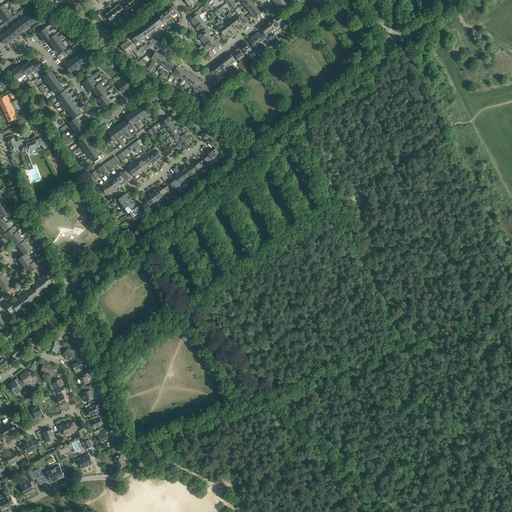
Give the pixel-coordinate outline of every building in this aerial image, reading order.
[(128,11),(132,7),(126,0),(123,0),(124,1),(122,2),(128,11)] [(126,0),(132,7),(134,10),(139,6),(137,4),(133,0),(126,0)] [(250,0),(248,0),(243,4),(246,9),(253,3),(250,0)] [(294,1),(293,0),(291,0),(288,3),(285,0),(273,0),(280,9),(279,10),(280,11),(283,9),(282,9),(285,7),(284,6),(285,5),(286,7),(294,1)] [(314,0),(318,4),(313,9),(314,10),(322,4),(321,3),(322,2),(323,3),(325,1),(326,1),(327,0),(314,0)] [(114,7),(120,15),(122,18),(125,16),(123,14),(122,13),(124,12),(125,12),(127,10),(128,11),(122,2),(121,3),(124,5),(121,7),(119,3),(114,7)] [(253,3),(246,9),(250,13),(257,8),(253,3)] [(165,8),(172,17),(177,13),(175,11),(177,9),(174,5),(172,6),(170,4),(165,8)] [(117,17),(120,15),(114,7),(109,10),(118,22),(120,20),(119,18),(118,18),(117,17)] [(172,17),(165,8),(161,11),(169,22),(171,21),(170,19),(172,17)] [(257,8),(250,13),(253,18),(260,13),(257,8)] [(0,16),(5,22),(12,16),(8,10),(0,16)] [(118,22),(109,10),(105,14),(113,25),(118,22)] [(199,10),(191,15),(193,18),(190,20),(193,23),(194,25),(202,19),(199,16),(202,14),(199,10)] [(161,11),(156,14),(158,17),(163,24),(166,22),(168,24),(169,22),(161,11)] [(231,16),(231,17),(237,24),(242,21),(236,14),(234,16),(231,12),(229,14),(231,16)] [(26,17),(31,25),(36,21),(30,14),(26,17)] [(286,24),(279,15),(275,18),(282,28),(284,27),(283,26),(286,24)] [(21,20),(27,28),(31,25),(26,17),(21,20)] [(163,24),(158,17),(154,20),(159,27),(160,29),(162,27),(161,26),(163,24)] [(227,21),(232,28),(237,24),(231,17),(227,21)] [(159,27),(154,20),(152,18),(147,21),(154,31),(159,27)] [(275,18),(270,22),(277,31),(280,28),(281,30),(282,28),(275,18)] [(205,23),(202,19),(194,25),(196,27),(198,30),(200,29),(202,31),(208,27),(206,24),(208,23),(207,21),(205,23)] [(17,23),(22,31),(27,28),(21,20),(17,23)] [(143,25),(150,34),(154,31),(147,21),(143,25)] [(228,31),(232,28),(227,21),(222,24),(228,31)] [(274,33),(277,31),(270,22),(266,25),(273,35),(275,34),(274,33)] [(13,27),(18,34),(22,31),(17,23),(12,27),(13,27)] [(39,33),(42,38),(50,31),(48,29),(52,26),(51,24),(39,33)] [(223,35),(228,31),(222,24),(218,28),(223,35)] [(138,28),(145,38),(150,34),(143,25),(138,28)] [(261,29),(263,31),(265,34),(268,38),(271,35),(272,36),(273,35),(266,25),(261,29)] [(19,35),(18,34),(13,27),(9,30),(14,38),(19,35)] [(202,41),(204,43),(211,37),(209,34),(211,32),(208,27),(202,31),(203,31),(202,32),(204,34),(199,38),(202,41)] [(45,42),(48,40),(54,36),(52,33),(55,30),(54,28),(50,31),(42,38),(45,42)] [(135,34),(140,41),(145,38),(138,28),(133,32),(135,34)] [(14,38),(9,30),(4,34),(10,41),(14,38)] [(268,38),(265,34),(263,31),(260,33),(259,32),(257,33),(253,36),(262,46),(263,45),(262,43),(265,40),(266,41),(269,39),(268,38)] [(129,35),(136,45),(139,42),(140,44),(142,43),(140,41),(135,34),(133,32),(129,35)] [(56,34),(54,36),(48,40),(52,44),(64,35),(63,33),(58,37),(56,34)] [(0,36),(0,37),(5,45),(10,41),(4,34),(0,36)] [(52,44),(55,49),(63,43),(60,40),(65,37),(64,35),(52,44)] [(220,43),(218,41),(220,39),(218,38),(216,39),(214,35),(211,37),(204,43),(205,45),(207,48),(211,46),(213,48),(220,43)] [(252,44),(249,46),(251,48),(254,52),(257,50),(255,48),(258,45),(260,47),(262,46),(253,36),(250,38),(251,38),(249,40),(252,44)] [(124,50),(127,54),(133,50),(135,53),(138,51),(132,44),(131,44),(127,39),(119,45),(124,50)] [(254,52),(251,48),(249,46),(246,41),(240,46),(244,52),(242,54),(244,56),(246,58),(254,52)] [(63,43),(55,49),(58,53),(66,47),(63,43)] [(93,57),(92,56),(95,54),(90,47),(83,52),(88,60),(93,57)] [(242,54),(238,48),(233,52),(239,60),(244,56),(242,54)] [(150,71),(153,66),(156,62),(161,55),(156,52),(155,52),(153,50),(150,55),(152,57),(151,59),(153,60),(147,70),(150,71)] [(78,55),(84,63),(88,60),(83,52),(78,55)] [(236,61),(230,54),(225,58),(233,68),(235,67),(232,64),(236,61)] [(74,59),(79,66),(84,63),(78,55),(74,59)] [(161,55),(156,62),(153,66),(154,67),(157,63),(160,65),(165,58),(161,55)] [(165,58),(160,65),(165,69),(170,61),(165,58)] [(233,68),(225,58),(221,61),(226,68),(229,66),(232,69),(233,68)] [(79,66),(74,59),(69,62),(75,70),(79,66)] [(37,60),(32,64),(35,69),(37,71),(43,67),(37,60)] [(35,69),(32,64),(30,61),(25,65),(31,72),(35,69)] [(175,64),(170,61),(165,69),(171,72),(170,74),(172,75),(177,66),(175,65),(175,64)] [(225,73),(228,71),(226,68),(221,61),(216,65),(224,75),(225,77),(227,75),(225,73)] [(238,64),(243,71),(245,70),(247,68),(241,61),(238,64)] [(65,65),(71,73),(75,70),(69,62),(65,65)] [(27,75),(31,72),(25,65),(21,68),(25,74),(27,75)] [(213,74),(215,72),(219,77),(222,75),(223,77),(224,75),(216,65),(212,68),(210,70),(213,74)] [(21,77),(25,74),(21,68),(20,66),(15,69),(21,77)] [(177,78),(177,77),(182,69),(177,66),(172,75),(170,77),(175,80),(177,78)] [(21,77),(15,69),(11,72),(16,80),(21,77)] [(182,80),(187,72),(182,69),(177,77),(182,80)] [(43,77),(47,81),(54,75),(51,71),(43,77)] [(82,77),(85,81),(91,77),(92,76),(89,72),(82,77)] [(192,76),(187,72),(182,80),(180,83),(185,86),(187,83),(192,76)] [(9,82),(3,75),(0,77),(0,82),(3,86),(9,82)] [(47,81),(50,85),(58,80),(54,75),(47,81)] [(129,76),(123,81),(128,88),(134,84),(129,76)] [(192,86),(197,79),(192,76),(187,83),(192,86)] [(85,81),(83,82),(86,87),(94,81),(91,77),(85,81)] [(192,86),(196,89),(201,82),(197,79),(192,86)] [(50,85),(53,90),(61,84),(58,80),(50,85)] [(97,85),(94,81),(86,87),(90,91),(92,89),(97,85)] [(122,92),(128,88),(123,81),(117,85),(122,92)] [(196,89),(195,91),(194,92),(199,96),(201,92),(206,85),(201,82),(196,89)] [(92,89),(96,94),(104,88),(100,83),(97,85),(92,89)] [(53,90),(56,94),(60,92),(64,89),(61,84),(53,90)] [(211,88),(206,85),(201,92),(206,96),(206,95),(209,97),(213,91),(210,89),(211,88)] [(57,96),(60,100),(69,94),(67,92),(68,91),(71,89),(69,87),(57,95),(57,96)] [(104,88),(96,94),(99,98),(105,93),(106,92),(104,88)] [(60,100),(64,104),(72,98),(70,96),(71,95),(74,93),(73,91),(69,94),(60,100)] [(100,103),(108,98),(113,95),(111,93),(108,96),(105,93),(99,98),(97,99),(100,103)] [(0,102),(9,122),(17,119),(14,113),(15,113),(7,95),(0,98),(0,102)] [(64,104),(67,109),(75,103),(73,100),(74,100),(74,99),(77,97),(76,96),(72,98),(64,104)] [(108,98),(100,103),(104,108),(116,99),(114,97),(110,101),(108,98)] [(67,109),(70,113),(78,107),(77,105),(78,104),(77,104),(80,102),(79,100),(75,103),(67,109)] [(70,113),(73,118),(82,112),(80,109),(81,108),(83,106),(82,104),(78,107),(70,113)] [(144,104),(139,108),(148,120),(150,119),(146,114),(149,112),(144,104)] [(139,108),(135,111),(140,118),(143,116),(146,121),(148,120),(139,108)] [(135,111),(130,114),(139,126),(141,125),(138,120),(140,118),(135,111)] [(82,115),(81,114),(69,123),(72,127),(80,121),(79,119),(80,118),(79,118),(82,115)] [(139,126),(130,114),(126,117),(131,125),(134,123),(138,128),(139,126)] [(162,126),(164,128),(172,122),(170,120),(171,119),(170,116),(162,122),(163,124),(162,126)] [(72,127),(75,131),(84,125),(82,123),(83,122),(85,120),(84,118),(80,121),(72,127)] [(42,131),(39,122),(32,120),(31,120),(36,133),(42,131)] [(126,120),(121,124),(130,136),(132,135),(128,130),(131,128),(126,120)] [(164,128),(162,129),(165,134),(168,131),(175,126),(173,124),(175,123),(173,121),(172,122),(164,128)] [(84,125),(75,131),(79,136),(87,130),(85,127),(86,127),(86,126),(89,124),(87,122),(84,125)] [(130,136),(121,124),(117,127),(122,134),(125,132),(129,137),(130,136)] [(168,135),(170,137),(178,131),(177,129),(178,128),(176,125),(175,126),(168,131),(170,134),(168,135)] [(117,127),(112,130),(121,142),(123,141),(120,136),(122,134),(117,127)] [(108,133),(109,135),(114,141),(116,139),(120,143),(121,142),(112,130),(108,133)] [(180,130),(178,131),(170,137),(168,139),(172,143),(175,141),(178,138),(185,133),(183,130),(181,132),(180,130)] [(42,132),(35,135),(37,140),(33,141),(33,139),(29,140),(30,142),(26,144),(25,139),(16,142),(18,147),(19,146),(22,152),(27,166),(29,165),(28,164),(29,164),(30,166),(30,165),(29,163),(31,163),(27,153),(27,154),(26,151),(39,146),(39,145),(42,144),(44,150),(50,148),(48,142),(46,143),(42,132)] [(178,145),(180,144),(188,138),(187,136),(188,135),(186,132),(185,133),(178,138),(175,141),(178,145)] [(109,135),(104,139),(109,147),(115,143),(114,141),(109,135)] [(90,142),(87,137),(79,143),(81,146),(76,149),(78,151),(90,142)] [(188,138),(180,144),(178,145),(180,148),(182,146),(184,149),(192,143),(190,140),(191,139),(190,137),(188,138)] [(14,156),(17,155),(16,153),(20,151),(18,147),(16,142),(14,138),(7,141),(12,153),(9,154),(15,169),(16,171),(20,169),(14,156)] [(93,146),(90,142),(78,151),(79,152),(83,149),(85,152),(93,146)] [(132,145),(133,147),(135,150),(140,147),(137,142),(132,145)] [(96,151),(93,146),(85,152),(87,154),(83,158),(84,160),(96,151)] [(152,154),(157,160),(158,162),(161,160),(160,159),(162,157),(155,147),(150,150),(152,154)] [(222,158),(216,148),(211,152),(210,150),(207,152),(208,153),(214,161),(217,158),(219,160),(222,158)] [(145,154),(146,155),(148,157),(153,164),(154,165),(156,163),(155,162),(157,160),(152,154),(150,150),(145,154)] [(96,151),(84,160),(85,161),(90,158),(92,161),(100,155),(96,151)] [(207,157),(202,160),(207,167),(215,162),(214,161),(208,153),(205,155),(207,157)] [(148,157),(146,155),(144,157),(143,155),(141,157),(142,158),(147,166),(149,164),(150,166),(153,164),(148,157)] [(136,160),(137,162),(143,169),(144,168),(145,169),(148,167),(147,166),(142,158),(140,160),(139,158),(136,160)] [(197,173),(200,171),(194,163),(192,165),(191,164),(191,163),(187,158),(184,160),(189,167),(194,173),(196,171),(197,173)] [(200,171),(201,172),(207,167),(202,160),(198,163),(197,161),(194,163),(200,171)] [(131,164),(132,165),(138,172),(140,171),(141,172),(144,170),(143,169),(137,162),(135,163),(134,162),(131,164)] [(136,176),(139,174),(138,172),(132,165),(130,167),(129,165),(127,167),(133,176),(135,174),(136,176)] [(182,167),(184,169),(189,176),(192,174),(196,180),(198,179),(194,173),(189,167),(187,168),(185,165),(182,167)] [(178,175),(175,177),(181,185),(182,186),(183,188),(188,184),(186,181),(185,179),(180,173),(175,167),(173,169),(177,174),(178,175)] [(189,176),(184,169),(182,167),(180,169),(182,172),(180,173),(185,179),(186,181),(188,180),(187,178),(189,176)] [(128,182),(131,180),(125,171),(123,172),(122,171),(119,173),(120,174),(125,181),(127,180),(128,182)] [(114,176),(115,178),(121,185),(123,184),(123,185),(126,183),(125,181),(120,174),(118,176),(117,174),(114,176)] [(178,188),(182,186),(181,185),(175,177),(173,179),(174,181),(170,184),(175,191),(174,191),(176,194),(180,191),(178,188)] [(119,188),(122,186),(121,185),(115,178),(113,179),(112,178),(109,180),(111,182),(116,188),(118,187),(119,188)] [(105,183),(112,193),(113,193),(112,192),(114,190),(115,191),(117,190),(116,188),(111,182),(109,180),(109,179),(105,183)] [(107,195),(109,193),(110,195),(112,193),(105,183),(98,188),(103,195),(105,193),(107,195)] [(158,189),(164,198),(165,198),(169,196),(170,197),(174,194),(171,190),(170,191),(167,186),(162,189),(161,187),(158,189)] [(155,189),(153,191),(154,193),(160,201),(164,198),(158,189),(156,191),(155,189)] [(149,196),(155,204),(160,201),(154,193),(152,194),(151,192),(148,195),(149,196)] [(126,193),(118,200),(119,202),(118,203),(119,205),(128,199),(127,197),(128,196),(126,193)] [(153,206),(155,204),(149,196),(147,197),(146,196),(143,198),(150,207),(152,205),(153,206)] [(123,210),(132,203),(130,202),(132,201),(130,198),(128,199),(119,205),(121,207),(123,210)] [(123,210),(126,214),(129,212),(135,208),(134,206),(135,205),(133,202),(132,203),(123,210)] [(131,218),(133,217),(140,212),(138,210),(140,209),(138,206),(135,208),(129,212),(131,214),(129,215),(131,218)] [(0,211),(0,217),(0,218),(10,211),(8,208),(7,209),(5,208),(7,207),(0,211)] [(141,211),(140,212),(133,217),(134,219),(132,220),(135,223),(143,217),(142,215),(143,214),(141,211)] [(8,222),(7,222),(0,227),(0,234),(11,226),(8,222)] [(8,238),(16,232),(14,229),(12,230),(11,228),(3,234),(6,239),(8,238)] [(16,232),(8,238),(11,242),(20,236),(21,236),(19,233),(17,233),(16,232)] [(21,238),(20,236),(11,242),(15,247),(16,246),(24,240),(22,237),(21,238)] [(20,251),(28,244),(29,244),(27,241),(26,242),(25,240),(24,240),(16,246),(20,251)] [(20,251),(23,255),(25,253),(33,248),(31,245),(29,246),(28,244),(20,251)] [(29,258),(30,257),(28,254),(26,255),(25,253),(23,255),(17,259),(20,264),(29,258)] [(24,269),(25,268),(33,262),(31,259),(30,260),(29,258),(20,264),(24,269)] [(33,261),(33,262),(25,268),(28,272),(38,265),(36,262),(35,263),(33,261)] [(54,278),(47,268),(45,270),(45,271),(43,273),(44,273),(50,281),(54,278)] [(51,283),(50,281),(44,273),(41,275),(42,277),(41,278),(47,286),(51,283)] [(8,277),(7,277),(0,282),(0,286),(1,288),(2,288),(9,283),(10,282),(9,280),(10,279),(8,277)] [(47,286),(41,278),(40,277),(37,279),(38,280),(36,281),(42,290),(47,286)] [(42,290),(36,281),(35,280),(32,282),(33,283),(31,285),(33,287),(37,293),(42,290)] [(11,286),(9,283),(2,288),(1,288),(0,289),(0,291),(2,295),(0,296),(1,298),(4,296),(3,294),(11,289),(10,287),(11,286)] [(27,289),(28,290),(34,299),(39,295),(37,293),(33,287),(31,288),(30,287),(27,289)] [(23,293),(24,294),(30,302),(34,299),(28,290),(27,292),(26,291),(23,293)] [(18,296),(19,297),(25,306),(30,302),(24,294),(22,295),(21,294),(18,296)] [(21,309),(25,306),(19,297),(17,298),(16,297),(14,299),(14,301),(21,309)] [(12,301),(9,302),(14,310),(16,312),(21,309),(14,301),(13,302),(12,301)] [(10,314),(14,310),(9,302),(7,303),(6,302),(3,304),(10,314)] [(60,317),(56,311),(52,314),(53,315),(47,320),(51,325),(51,328),(51,327),(53,328),(57,325),(60,328),(62,326),(60,323),(59,324),(56,321),(60,317)] [(51,339),(49,344),(52,345),(50,350),(51,350),(51,351),(55,352),(55,351),(57,352),(60,345),(57,344),(59,337),(54,335),(53,340),(51,339)] [(36,350),(40,349),(40,345),(40,342),(39,342),(38,336),(31,338),(32,344),(35,344),(36,350)] [(32,344),(31,338),(27,339),(28,343),(27,343),(27,348),(28,347),(29,351),(36,350),(35,344),(32,344)] [(62,355),(69,360),(75,352),(74,351),(74,350),(73,350),(70,348),(72,345),(67,341),(62,350),(64,353),(62,355)] [(13,347),(8,351),(15,361),(18,359),(21,356),(24,354),(21,351),(18,347),(15,349),(13,347)] [(7,362),(10,360),(2,350),(0,351),(0,353),(2,357),(0,358),(0,367),(2,370),(9,364),(7,362)] [(84,356),(76,360),(78,362),(72,365),(76,372),(80,369),(81,371),(84,369),(82,364),(87,361),(84,356)] [(53,366),(44,363),(41,371),(50,374),(52,377),(57,375),(54,369),(52,369),(53,366)] [(89,370),(82,373),(83,377),(77,378),(79,386),(89,383),(88,379),(91,378),(89,370)] [(34,382),(38,379),(34,373),(31,375),(27,371),(20,376),(26,384),(32,380),(34,382)] [(55,381),(53,377),(48,380),(47,380),(49,385),(53,383),(56,389),(58,388),(62,386),(62,385),(63,384),(61,378),(55,381)] [(15,380),(9,385),(15,393),(17,395),(18,395),(26,389),(23,384),(20,380),(18,378),(15,380)] [(103,388),(102,383),(93,386),(84,388),(85,392),(82,393),(84,401),(88,400),(88,401),(89,400),(93,399),(91,391),(94,391),(103,388)] [(64,389),(61,391),(57,393),(59,396),(57,397),(61,405),(67,402),(64,397),(67,396),(64,389)] [(40,400),(33,403),(35,407),(31,409),(35,417),(43,414),(40,408),(43,406),(40,400)] [(93,406),(86,409),(90,416),(95,414),(96,414),(96,413),(99,412),(97,408),(100,406),(98,403),(93,405),(93,406)] [(105,415),(104,412),(96,416),(97,419),(91,422),(94,428),(97,426),(99,427),(100,427),(101,427),(102,426),(102,424),(105,423),(102,417),(105,415)] [(10,434),(12,433),(15,431),(12,425),(15,423),(12,417),(8,420),(4,423),(10,434)] [(60,427),(62,431),(63,430),(65,435),(77,430),(74,422),(72,423),(71,422),(60,426),(60,427)] [(4,423),(5,426),(0,429),(4,436),(8,434),(8,435),(10,434),(4,423)] [(52,429),(43,433),(47,441),(53,439),(58,441),(57,437),(60,436),(59,433),(54,434),(52,429)] [(98,436),(101,443),(109,439),(106,432),(108,431),(107,429),(100,432),(101,435),(98,436)] [(30,442),(23,445),(26,450),(25,450),(26,451),(27,452),(31,449),(32,451),(38,447),(40,447),(41,449),(44,447),(41,441),(38,442),(37,439),(34,441),(33,440),(30,442)] [(89,439),(83,442),(86,449),(92,446),(89,439)] [(5,456),(8,460),(11,465),(18,460),(19,461),(24,458),(20,451),(16,453),(14,451),(5,456)] [(89,454),(78,460),(76,460),(75,460),(74,462),(74,463),(74,465),(76,465),(77,466),(79,465),(79,464),(82,469),(83,468),(85,469),(86,468),(88,467),(88,466),(93,463),(89,454)] [(118,469),(119,468),(120,469),(123,467),(127,465),(125,460),(123,461),(120,454),(114,457),(117,464),(116,464),(118,469)] [(52,482),(55,481),(64,477),(63,474),(64,474),(63,472),(65,471),(63,468),(61,469),(59,466),(47,472),(44,473),(48,481),(50,480),(52,482)] [(27,473),(32,481),(36,479),(31,470),(27,473)] [(34,490),(32,485),(30,482),(21,487),(26,495),(34,490)] [(3,485),(7,492),(11,489),(7,483),(3,485)] [(5,499),(0,501),(0,506),(2,510),(14,503),(9,494),(4,497),(5,499)]
